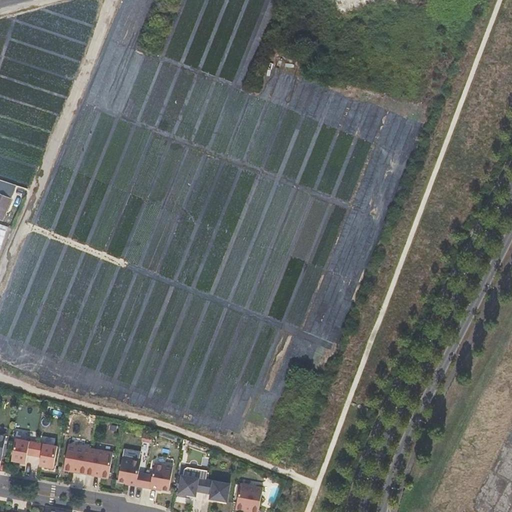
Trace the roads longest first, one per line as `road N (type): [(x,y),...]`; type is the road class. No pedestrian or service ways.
road 1 (tertiary): [(511,184),(384,449),(364,511)]
road 2 (track): [(0,377),(183,429),(316,487)]
road 3 (tertiary): [(382,511),(407,441),(511,229)]
road 4 (residential): [(0,486),(142,511)]
